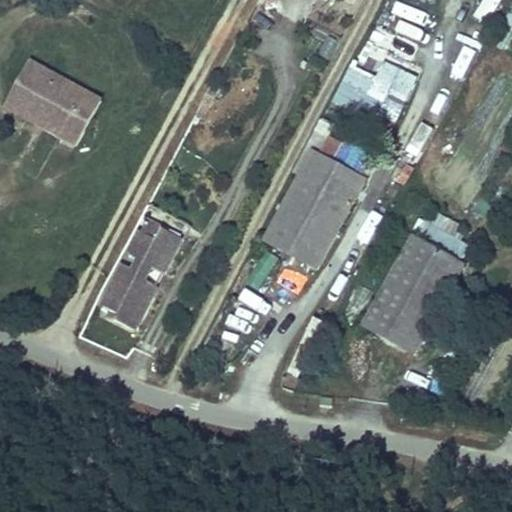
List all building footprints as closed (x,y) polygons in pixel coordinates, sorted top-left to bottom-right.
[(279,0),(275,11),(306,26),(318,0),(279,0)] [(341,0),(339,5),(354,14),(362,0),(341,0)] [(407,0),(432,9),(435,0),(407,0)] [(488,28),(503,0),(485,0),(474,20),(488,28)] [(107,108),(33,66),(13,103),(70,134),(65,143),(82,153),(107,108)] [(221,90),(212,85),(201,104),(211,109),(221,90)] [(8,112),(65,143),(70,134),(13,103),(8,112)] [(378,137),(389,144),(399,125),(388,119),(378,137)] [(338,164),(362,177),(373,157),(349,144),(338,164)] [(325,156),(272,250),(319,276),(371,182),(362,177),(338,164),(325,156)] [(432,213),(420,237),(466,259),(471,247),(458,241),(464,228),(432,213)] [(152,239),(142,234),(130,257),(139,263),(134,273),(124,267),(104,308),(119,316),(115,322),(135,332),(157,290),(146,282),(152,271),(164,277),(182,241),(158,228),(152,239)] [(414,246),(367,329),(421,361),(469,277),(414,246)] [(288,270),(255,256),(241,288),(274,302),(288,270)]
